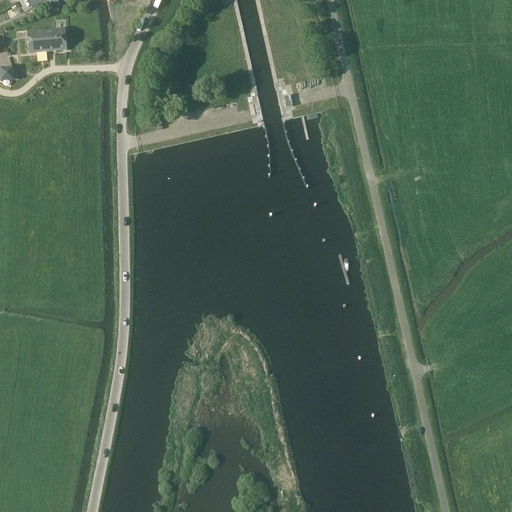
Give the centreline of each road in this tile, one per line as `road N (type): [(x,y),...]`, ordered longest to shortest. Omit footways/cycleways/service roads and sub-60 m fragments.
road 1 (unclassified): [(329,0),(447,511)]
road 2 (unclassified): [(91,511),(122,349),(121,94),(155,0)]
